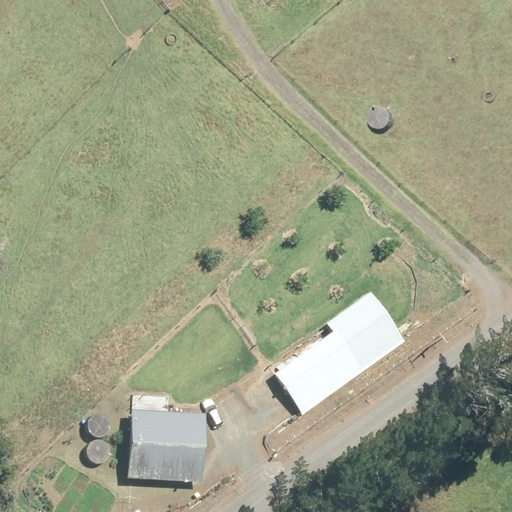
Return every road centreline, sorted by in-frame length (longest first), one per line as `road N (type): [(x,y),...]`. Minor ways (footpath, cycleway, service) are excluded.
road 1 (track): [(511,309),(258,58),(228,0)]
road 2 (track): [(511,333),(252,511)]
